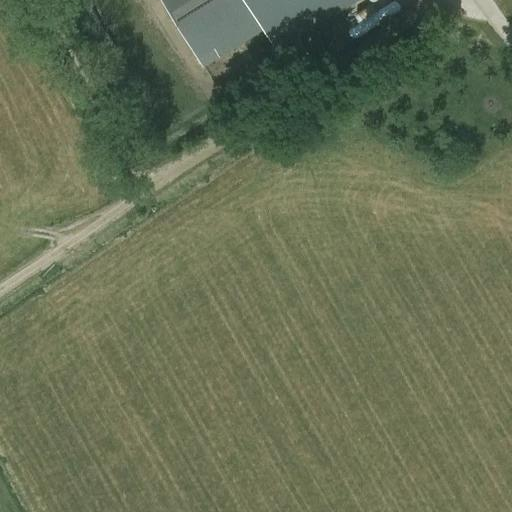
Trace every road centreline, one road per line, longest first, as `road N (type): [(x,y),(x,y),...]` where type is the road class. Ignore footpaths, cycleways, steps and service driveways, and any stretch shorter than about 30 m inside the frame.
road 1 (unknown): [(141,184),(217,155),(444,0)]
road 2 (track): [(141,184),(0,277)]
